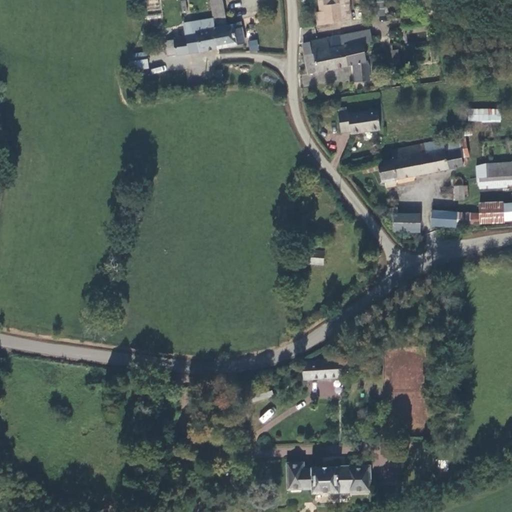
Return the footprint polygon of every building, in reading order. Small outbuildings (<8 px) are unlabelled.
[(221,0),(211,0),(214,19),(215,28),(227,26),(221,0)] [(318,25),(326,24),(351,22),(352,21),(348,0),(317,0),(319,13),(317,13),(318,25)] [(200,52),(218,48),(215,28),(214,19),(194,23),(200,52)] [(245,43),(242,23),(227,26),(215,28),(218,48),(245,43)] [(424,26),(400,32),(403,45),(427,40),(424,26)] [(370,31),(327,39),(329,50),(362,43),(372,41),(370,31)] [(169,58),(190,53),(188,39),(167,43),(169,58)] [(257,39),(248,41),(250,52),(259,50),(257,39)] [(366,61),(362,43),(329,50),(327,39),(302,44),(305,57),(308,75),(350,66),(354,68),(357,83),(371,80),(368,64),(366,61)] [(139,68),(148,68),(148,59),(139,60),(139,68)] [(214,71),(216,84),(224,83),(222,69),(214,71)] [(500,122),(501,109),(467,108),(467,121),(500,122)] [(375,114),(370,115),(373,134),(379,133),(375,114)] [(351,137),(373,134),(370,115),(348,118),(347,115),(337,117),(340,136),(350,134),(351,137)] [(458,139),(442,142),(445,154),(460,151),(458,139)] [(442,142),(424,146),(426,155),(430,175),(463,168),(460,151),(445,154),(442,142)] [(382,183),(430,175),(426,155),(421,156),(419,147),(391,152),(393,162),(379,164),(382,183)] [(511,163),(487,163),(476,166),(477,179),(478,182),(480,190),(508,185),(508,184),(511,184),(511,163)] [(465,201),(464,189),(455,189),(456,202),(465,201)] [(511,205),(478,207),(479,216),(479,224),(505,224),(505,220),(511,219),(511,205)] [(471,215),(433,213),(432,226),(456,227),(457,225),(470,226),(470,225),(471,215)] [(479,216),(471,215),(470,225),(479,224),(479,216)] [(396,216),(395,233),(420,234),(420,216),(396,216)] [(305,250),(303,261),(325,263),(326,253),(305,250)] [(344,364),(302,366),(303,381),(345,378),(344,364)] [(270,388),(248,396),(251,405),(273,396),(270,388)] [(440,457),(441,474),(450,474),(449,456),(440,457)] [(305,464),(291,464),(290,490),(303,490),(314,490),(314,495),(369,494),(369,470),(305,470),(305,464)]
